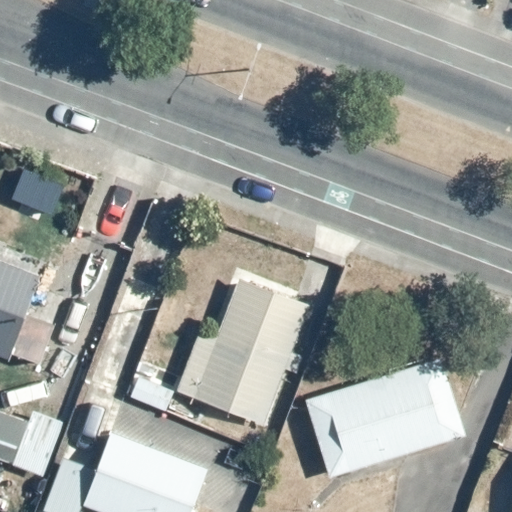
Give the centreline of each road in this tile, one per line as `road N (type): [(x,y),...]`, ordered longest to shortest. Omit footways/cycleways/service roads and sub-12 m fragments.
road 1 (secondary): [(511,228),(0,37)]
road 2 (secondary): [(202,0),(511,116)]
